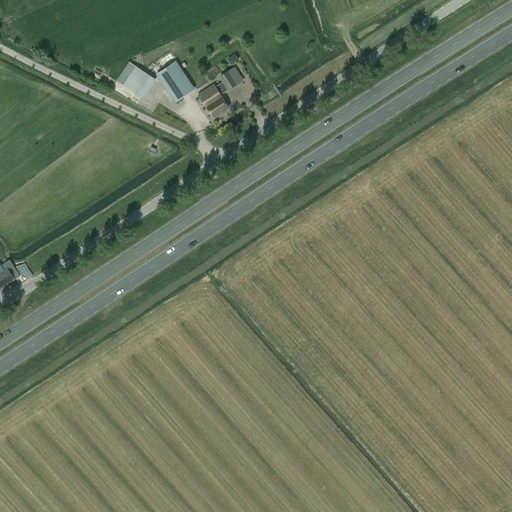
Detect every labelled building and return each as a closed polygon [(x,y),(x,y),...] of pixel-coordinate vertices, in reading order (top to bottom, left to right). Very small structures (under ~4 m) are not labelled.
[(232,63),(238,59),(235,55),(229,59),(232,63)] [(176,61),(156,75),(175,103),(195,89),(176,61)] [(135,66),(123,85),(143,99),(156,80),(135,66)] [(214,87),(200,96),(214,117),(228,107),(220,95),(243,80),(234,68),(220,77),(224,82),(215,88),(214,87)] [(8,269),(0,273),(0,289),(15,279),(8,269)]
